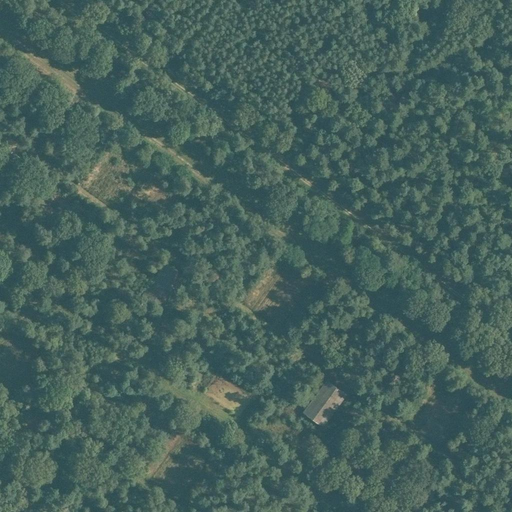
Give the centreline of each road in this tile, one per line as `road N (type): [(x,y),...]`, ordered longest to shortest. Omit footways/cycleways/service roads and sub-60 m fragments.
road 1 (track): [(58,0),(511,335)]
road 2 (track): [(394,0),(423,19),(459,26),(489,49),(511,33)]
